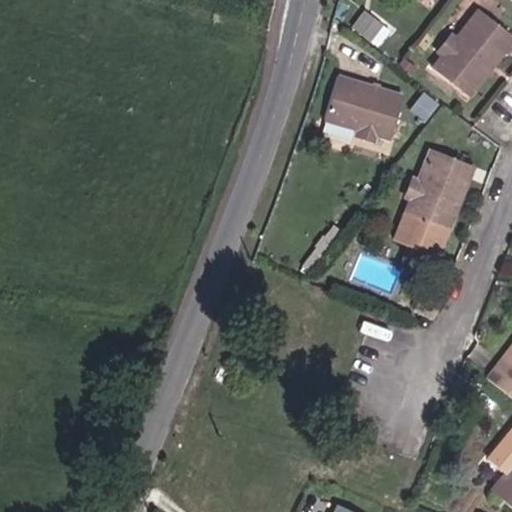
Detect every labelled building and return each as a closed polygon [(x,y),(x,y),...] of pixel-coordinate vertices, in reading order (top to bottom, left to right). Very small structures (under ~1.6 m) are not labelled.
[(490,32),(493,34),(506,20),(480,0),(459,0),(444,20),(436,15),(422,33),(428,39),(414,57),(447,85),(490,32)] [(377,43),(389,25),(363,8),(352,27),(377,43)] [(354,126),(371,132),(384,89),(316,69),(304,110),(337,121),(334,131),(351,137),(354,126)] [(380,204),(425,221),(453,157),(408,138),(394,170),(384,168),(377,187),(385,189),(380,204)] [(414,296),(417,288),(400,282),(395,296),(410,302),(414,296)] [(511,373),(499,363),(511,345),(511,327),(478,373),(511,398),(511,373)] [(511,345),(499,363),(511,373),(511,345)] [(511,464),(493,489),(511,505),(511,464)] [(351,511),(356,503),(320,486),(313,502),(320,505),(316,511),(351,511)]
